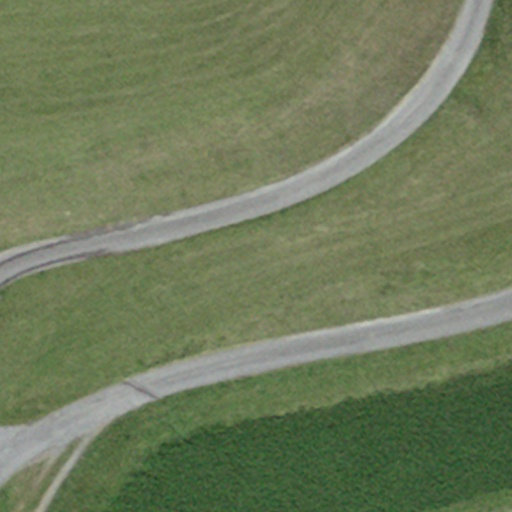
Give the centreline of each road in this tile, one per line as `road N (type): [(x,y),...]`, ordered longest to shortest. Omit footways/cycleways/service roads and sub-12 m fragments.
road 1 (track): [(0,277),(24,261),(185,222),(347,169),(443,94),(487,0)]
road 2 (unclassified): [(511,309),(104,401),(0,464)]
road 3 (track): [(104,401),(25,511)]
